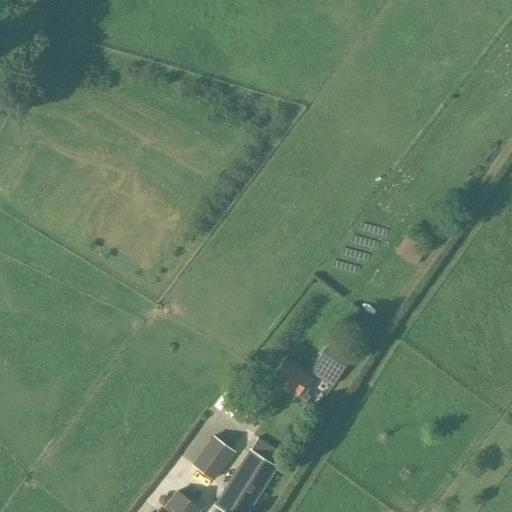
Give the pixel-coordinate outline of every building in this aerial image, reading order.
[(323,350),(310,372),(332,385),(345,364),(323,350)] [(297,397),(310,376),(285,360),(281,365),(280,364),(271,381),(297,397)] [(234,451),(214,436),(205,447),(194,464),(214,479),(226,463),(234,451)] [(247,511),(277,466),(250,449),(215,504),(227,511),(247,511)] [(198,511),(202,508),(178,490),(161,511),(159,511),(158,511),(157,511),(198,511)]
